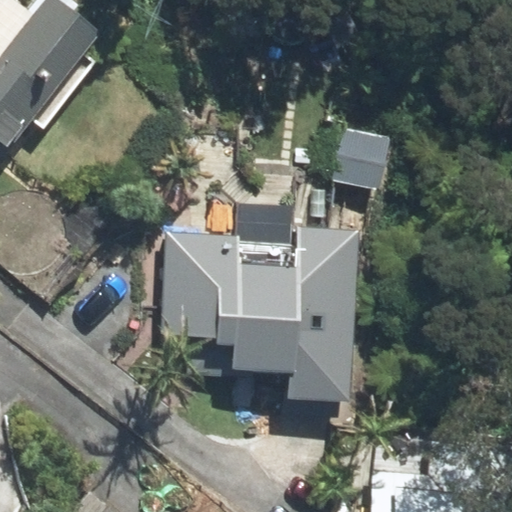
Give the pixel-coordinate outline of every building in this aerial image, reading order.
[(0,148),(92,30),(52,0),(40,0),(0,52),(0,148)] [(393,143),(341,124),(321,179),(373,198),(393,143)] [(234,235),(162,232),(158,333),(188,334),(186,373),(247,375),(248,367),(280,368),(278,413),(334,416),(335,397),(341,398),(348,226),(289,224),(288,245),(234,242),(234,235)] [(473,511),(475,477),(369,470),(366,511),(473,511)] [(113,511),(85,491),(68,511),(113,511)]
